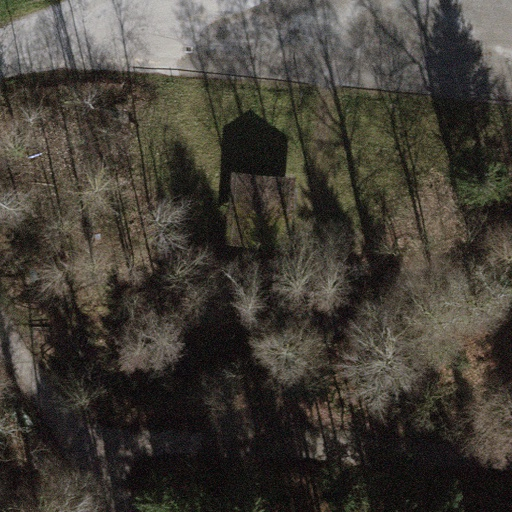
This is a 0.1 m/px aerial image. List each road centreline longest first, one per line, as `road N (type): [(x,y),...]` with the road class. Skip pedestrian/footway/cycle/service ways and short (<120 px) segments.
road 1 (track): [(511,457),(230,443),(111,457)]
road 2 (track): [(511,75),(285,0)]
road 3 (track): [(0,337),(31,382),(111,457)]
